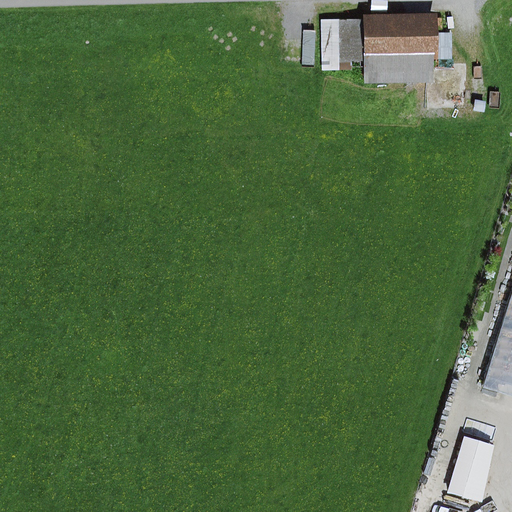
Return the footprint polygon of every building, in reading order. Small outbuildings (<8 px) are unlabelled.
[(440,20),(367,19),(367,23),(367,56),(437,56),(439,56),(440,20)] [(367,56),(367,23),(323,23),(323,67),(367,67),(367,56)] [(437,88),(437,56),(367,56),(367,67),(367,88),(437,88)] [(511,300),(486,389),(511,396),(511,300)] [(497,446),(468,437),(451,495),(481,504),(497,446)]
